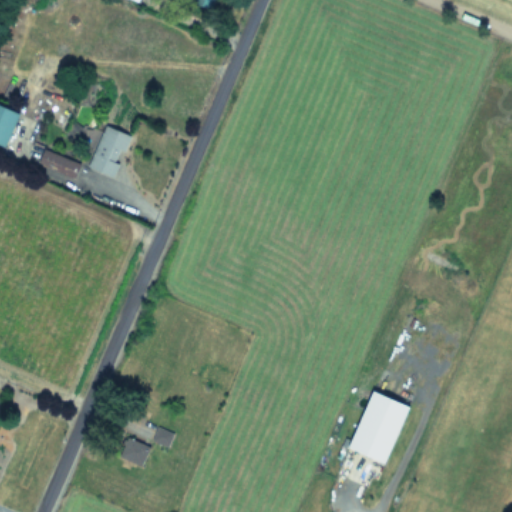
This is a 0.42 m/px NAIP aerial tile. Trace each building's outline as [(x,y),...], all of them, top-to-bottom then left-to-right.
[(193,0),(213,8),(216,0),(193,0)] [(0,145),(8,148),(20,112),(0,104),(0,145)] [(130,134),(104,126),(90,170),(116,178),(130,134)] [(40,165),(74,179),(80,165),(46,151),(40,165)] [(344,450),(386,465),(406,406),(365,392),(344,450)] [(147,433),(130,427),(117,459),(143,469),(152,447),(143,444),(147,433)] [(153,442),(168,449),(174,436),(159,429),(153,442)]
